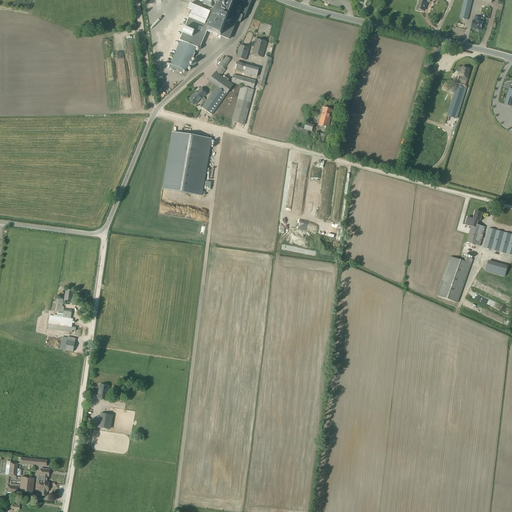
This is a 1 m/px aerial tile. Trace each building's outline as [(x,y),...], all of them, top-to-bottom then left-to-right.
[(180,42),(169,66),(186,73),(196,49),(199,50),(207,32),(218,36),(229,41),(236,22),(240,24),(243,18),(244,18),(251,0),(205,0),(203,5),(212,9),(208,18),(192,12),(191,12),(190,12),(190,13),(191,14),(179,42),(180,42)] [(419,2),(417,10),(424,12),(425,8),(427,2),(430,3),(430,0),(420,0),(420,2),(419,2)] [(462,0),(458,19),(466,20),(471,0),(462,0)] [(484,16),(483,18),(488,19),(488,18),(489,18),(489,16),(489,15),(491,6),(486,5),(485,12),(481,11),(480,15),(484,16)] [(471,29),(475,30),(475,31),(478,32),(479,31),(480,31),(483,19),(474,17),(471,29)] [(462,35),(464,29),(451,27),(450,33),(462,35)] [(255,44),(252,55),(263,58),(267,43),(255,40),(254,44),(255,44)] [(240,47),(237,59),(246,61),(249,49),(240,47)] [(226,57),(219,67),(223,70),(230,60),(226,57)] [(266,58),(258,87),(263,88),(271,60),(271,59),(271,58),(265,57),(265,58),(266,58)] [(244,75),(246,65),(237,63),(234,72),(244,75)] [(259,69),(246,65),(244,75),(257,78),(259,69)] [(197,92),(189,100),(194,105),(200,99),(204,104),(201,108),(212,115),(233,85),(220,77),(224,72),(225,71),(223,70),(219,67),(215,73),(209,81),(217,86),(206,101),(203,97),(206,94),(201,89),(197,93),(197,92)] [(457,84),(447,116),(457,119),(467,87),(464,86),(467,77),(469,70),(461,67),(458,75),(458,74),(455,83),(457,84)] [(234,75),(232,83),(254,89),(256,81),(234,75)] [(445,82),(443,89),(449,91),(451,85),(445,82)] [(241,89),(232,124),(244,127),(253,92),(241,89)] [(323,109),(319,126),(328,128),(333,111),(323,109)] [(296,127),(294,134),(314,140),(316,133),(312,132),(314,127),(306,124),(304,130),(296,127)] [(211,139),(172,132),(162,189),(201,196),(211,139)] [(318,133),(313,148),(321,150),(325,135),(318,133)] [(343,178),(338,201),(342,202),(347,179),(343,178)] [(466,218),(464,226),(468,227),(468,229),(469,230),(466,244),(479,247),(484,228),(477,226),(478,222),(479,223),(481,214),(474,212),(472,220),(466,218)] [(511,235),(488,229),(483,248),(511,255),(511,235)] [(449,258),(436,297),(439,298),(457,304),(472,260),(461,257),(460,262),(452,259),(449,258)] [(488,261),(485,272),(505,277),(507,266),(488,261)] [(65,290),(63,303),(72,304),(74,292),(65,290)] [(56,305),(55,312),(63,313),(64,307),(60,306),(56,305)] [(64,309),(63,318),(71,319),(72,310),(64,309)] [(49,316),(47,329),(72,333),(72,331),(76,332),(76,328),(72,327),(73,320),(71,319),(63,318),(49,316)] [(67,338),(65,351),(73,353),(76,339),(68,337),(67,338)] [(100,385),(97,400),(107,401),(110,386),(100,385)] [(105,421),(99,420),(98,428),(109,430),(111,416),(106,415),(105,421)] [(118,440),(119,435),(94,431),(92,445),(99,446),(100,440),(109,441),(109,439),(118,440)] [(8,463),(6,475),(10,476),(17,477),(18,471),(19,472),(20,465),(20,458),(18,457),(17,463),(8,463)] [(20,458),(20,465),(33,466),(33,462),(46,463),(46,462),(34,460),(34,459),(21,458),(20,458)] [(40,482),(39,491),(42,491),(41,496),(47,497),(47,492),(48,492),(49,483),(47,483),(48,478),(49,478),(50,471),(41,470),(40,477),(42,477),(42,482),(40,482)] [(21,478),(19,494),(31,495),(32,479),(21,478)] [(7,486),(7,493),(19,494),(20,485),(8,484),(8,486),(7,486)]
